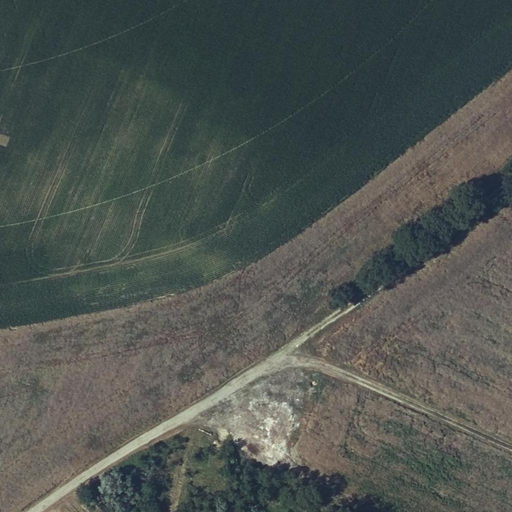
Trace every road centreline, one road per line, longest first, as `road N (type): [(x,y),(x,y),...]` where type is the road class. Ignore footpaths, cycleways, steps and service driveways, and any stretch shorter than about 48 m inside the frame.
road 1 (track): [(33,511),(135,440),(278,361),(511,176)]
road 2 (track): [(278,361),(332,368),(511,449)]
